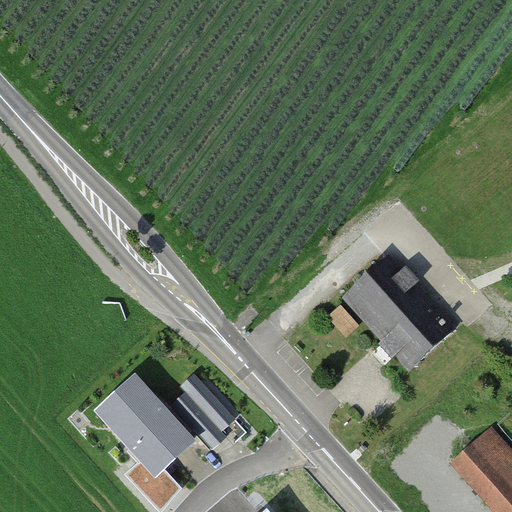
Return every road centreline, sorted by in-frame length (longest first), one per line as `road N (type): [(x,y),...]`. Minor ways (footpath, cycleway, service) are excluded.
road 1 (tertiary): [(311,435),(0,107)]
road 2 (residential): [(189,511),(214,489),(311,435)]
